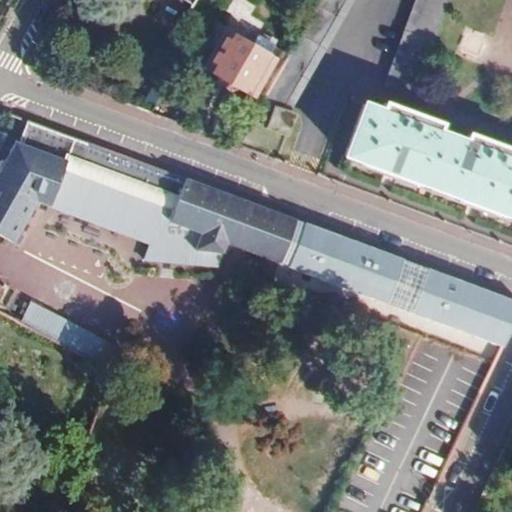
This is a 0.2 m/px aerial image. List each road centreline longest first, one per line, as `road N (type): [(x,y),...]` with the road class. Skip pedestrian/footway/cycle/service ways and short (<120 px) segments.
road 1 (residential): [(0,85),(511,272)]
road 2 (residential): [(453,511),(511,389)]
